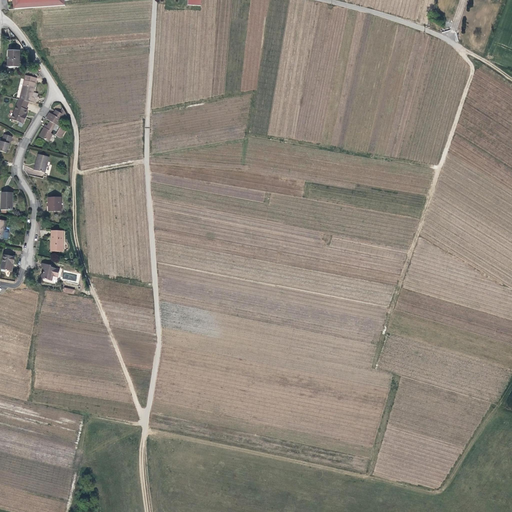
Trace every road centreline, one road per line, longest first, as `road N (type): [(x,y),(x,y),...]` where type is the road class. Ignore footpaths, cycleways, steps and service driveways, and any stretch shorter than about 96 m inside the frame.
road 1 (track): [(144,430),(435,493),(511,384)]
road 2 (track): [(511,78),(458,47),(472,70),(374,366)]
road 3 (track): [(55,89),(76,136),(76,238),(146,421)]
road 4 (track): [(144,430),(159,346),(146,160),(74,168)]
road 5 (residential): [(25,265),(32,199),(16,165),(55,89),(0,16)]
road 6 (track): [(20,281),(43,289),(30,400),(145,425)]
road 7 (track): [(440,166),(276,138)]
road 8 (track): [(146,160),(154,0)]
road 9 (unclassified): [(322,0),(421,27),(458,47)]
